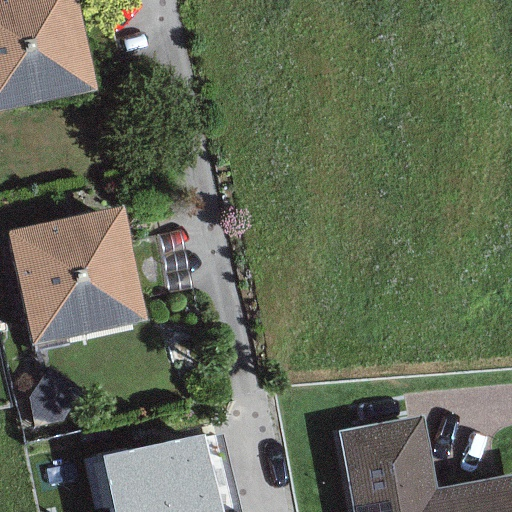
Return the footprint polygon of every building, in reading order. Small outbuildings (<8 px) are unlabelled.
[(78,0),(0,0),(0,109),(96,92),(78,0)] [(123,206),(6,231),(31,345),(147,321),(123,206)] [(168,294),(191,289),(180,232),(156,237),(168,294)] [(424,418),(339,433),(351,511),(511,511),(511,475),(436,489),(424,418)] [(113,511),(221,511),(203,434),(101,457),(113,511)]
